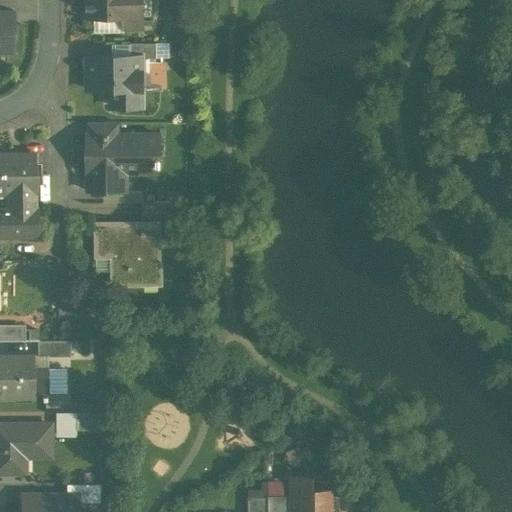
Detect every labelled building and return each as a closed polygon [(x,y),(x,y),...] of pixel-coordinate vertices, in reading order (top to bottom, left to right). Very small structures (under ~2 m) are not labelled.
[(86,0),(87,14),(125,13),(125,26),(143,26),(141,0),(86,0)] [(0,8),(0,53),(13,53),(13,9),(0,8)] [(145,55),(89,55),(90,87),(118,87),(118,104),(145,104),(145,55)] [(112,121),(88,122),(88,134),(112,134),(112,121)] [(112,134),(88,134),(89,190),(128,190),(127,162),(156,162),(156,167),(160,167),(160,133),(112,134)] [(36,154),(0,154),(0,191),(8,191),(9,211),(0,211),(0,237),(38,237),(37,206),(35,207),(35,191),(37,191),(36,154)] [(184,201),(142,201),(142,217),(184,216),(184,201)] [(158,222),(95,222),(95,256),(112,256),(112,284),(161,283),(160,262),(158,262),(158,222)] [(22,324),(0,324),(0,339),(23,340),(22,324)] [(68,340),(35,340),(35,356),(68,356),(68,340)] [(30,354),(0,354),(0,395),(30,395),(30,354)] [(108,411),(76,411),(76,428),(108,429),(108,411)] [(49,423),(0,422),(0,470),(17,471),(17,455),(49,455),(49,423)] [(100,483),(66,484),(66,496),(78,496),(78,502),(101,502),(100,483)] [(332,488),(310,489),(310,492),(293,492),(292,511),(339,511),(340,511),(332,511),(332,488)] [(267,511),(268,494),(247,494),(247,511),(267,511)] [(281,511),(282,494),(268,494),(267,511),(281,511)] [(66,496),(21,496),(20,511),(78,511),(78,502),(78,496),(66,496)]
